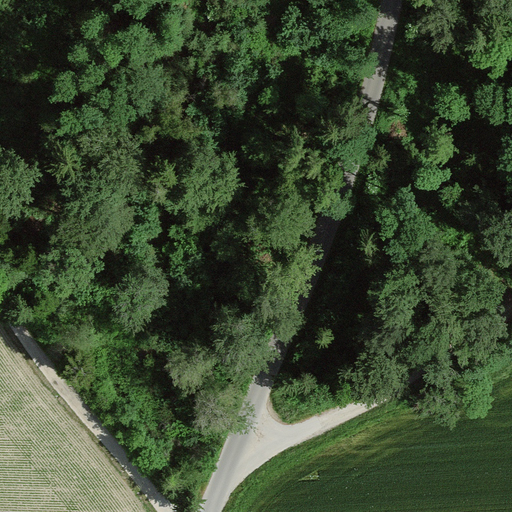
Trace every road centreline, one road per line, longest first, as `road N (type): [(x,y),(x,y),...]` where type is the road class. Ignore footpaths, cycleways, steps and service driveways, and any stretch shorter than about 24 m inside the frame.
road 1 (unclassified): [(210,511),(327,228),(392,0)]
road 2 (track): [(511,304),(350,411),(241,445)]
road 3 (track): [(0,298),(43,363),(171,511)]
